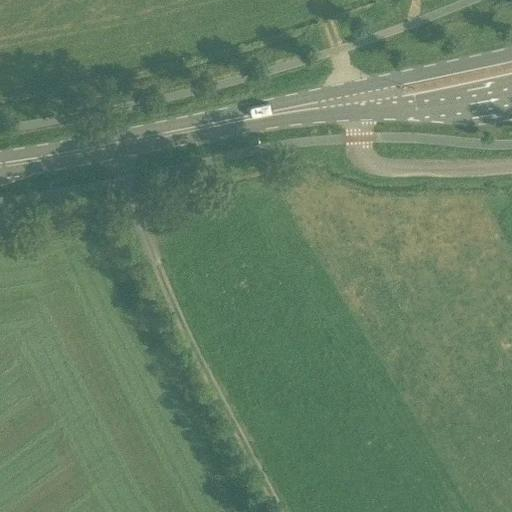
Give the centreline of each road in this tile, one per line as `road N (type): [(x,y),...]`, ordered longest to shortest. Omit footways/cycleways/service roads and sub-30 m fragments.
road 1 (primary): [(0,162),(352,100)]
road 2 (primary): [(511,54),(352,100)]
road 3 (primary): [(352,100),(470,105),(511,98)]
